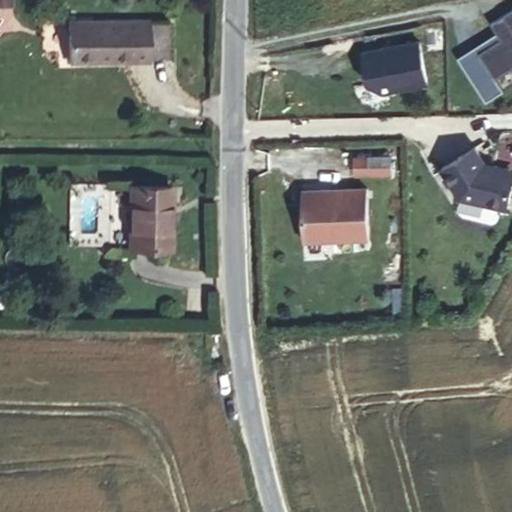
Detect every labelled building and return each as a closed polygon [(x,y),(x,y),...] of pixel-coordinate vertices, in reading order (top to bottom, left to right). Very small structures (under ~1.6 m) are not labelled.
[(511,8),(490,22),(499,38),(478,50),(493,75),(511,63),(511,8)] [(70,63),(149,64),(149,20),(71,20),(70,63)] [(166,20),(149,20),(149,61),(165,60),(166,20)] [(421,40),(360,46),(364,92),(425,86),(421,40)] [(437,167),(455,196),(502,207),(510,174),(505,167),(490,163),(489,166),(483,165),(471,146),(437,167)] [(352,155),(353,172),(388,171),(388,154),(352,155)] [(166,242),(168,180),(122,177),(120,240),(166,242)] [(299,239),(365,238),(364,187),(298,188),(299,239)]
